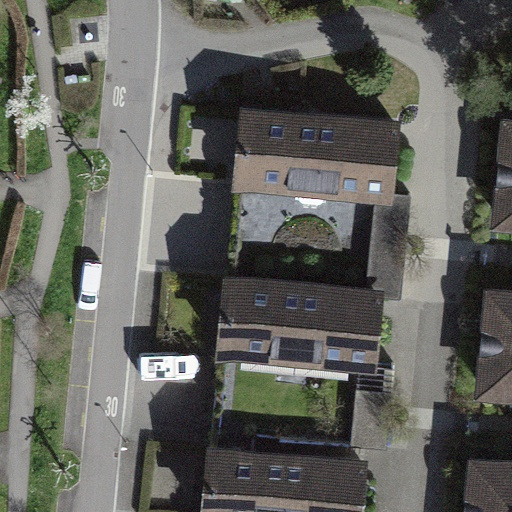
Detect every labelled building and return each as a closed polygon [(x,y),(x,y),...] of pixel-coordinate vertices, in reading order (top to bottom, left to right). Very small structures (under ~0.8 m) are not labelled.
[(366,0),(374,9),(385,0),(366,0)] [(382,131),(233,116),(223,211),(372,227),(382,131)] [(405,265),(406,213),(374,212),(372,264),(405,265)] [(511,276),(486,274),(475,390),(511,392),(511,276)] [(364,303),(216,288),(206,384),(354,399),(364,303)] [(511,511),(511,452),(471,449),(465,511),(511,511)] [(342,511),(346,479),(197,464),(192,511),(342,511)]
